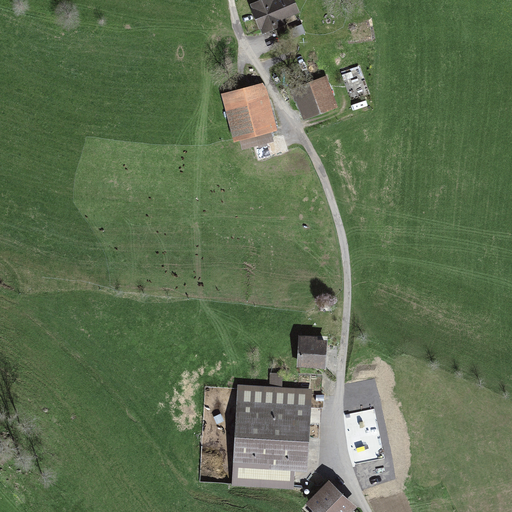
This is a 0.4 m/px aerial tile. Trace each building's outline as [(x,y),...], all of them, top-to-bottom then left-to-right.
[(290,0),(274,0),(242,12),(251,36),(297,19),(290,0)] [(326,80),(291,93),(304,128),(339,116),(326,80)] [(262,88),(220,100),(233,149),(275,138),(262,88)] [(324,336),(296,336),(295,367),(324,367),(324,336)] [(310,387),(236,384),(231,487),(293,490),(294,466),(306,467),(310,387)] [(347,433),(370,433),(370,413),(347,413),(347,433)] [(328,479),(305,503),(314,511),(348,511),(355,505),(328,479)]
